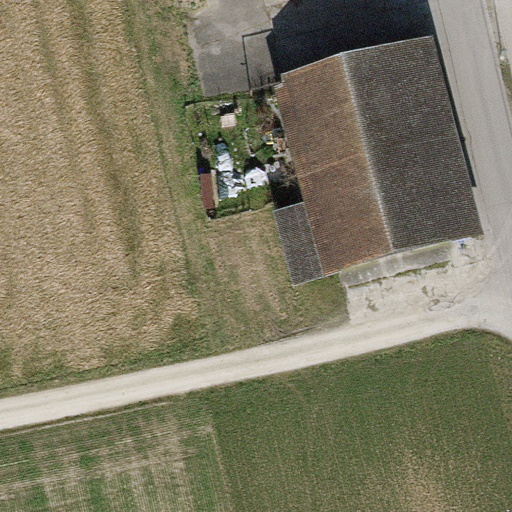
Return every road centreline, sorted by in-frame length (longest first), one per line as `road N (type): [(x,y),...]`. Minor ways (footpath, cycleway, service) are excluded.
road 1 (track): [(0,412),(490,303),(511,278)]
road 2 (residential): [(511,201),(461,0)]
